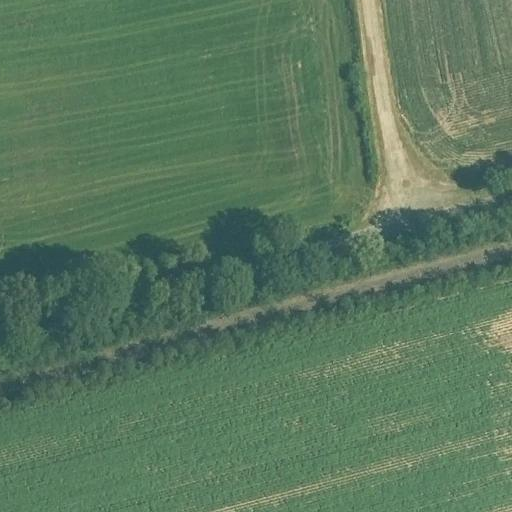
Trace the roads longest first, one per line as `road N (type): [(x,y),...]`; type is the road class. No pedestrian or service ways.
road 1 (unclassified): [(0,330),(511,190)]
road 2 (track): [(379,0),(409,218)]
